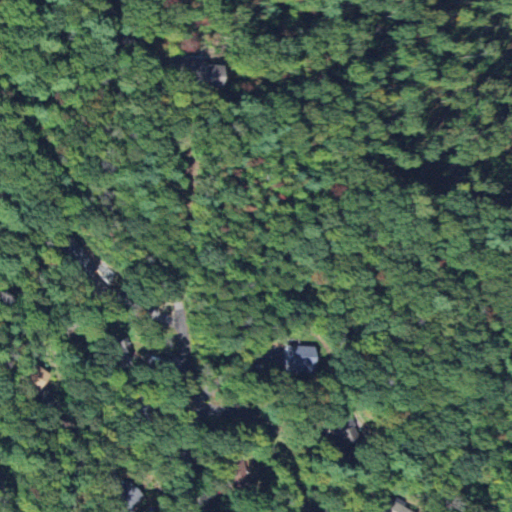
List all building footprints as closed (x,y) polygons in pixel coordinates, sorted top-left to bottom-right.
[(220,85),(221,65),(197,64),(198,58),(166,57),(165,83),(220,85)] [(81,282),(97,271),(70,235),(55,247),(81,282)] [(104,368),(126,366),(124,344),(101,346),(104,368)] [(313,346),(284,345),(284,372),(312,373),(313,346)] [(248,490),(244,465),(224,468),(227,493),(248,490)] [(123,511),(143,499),(133,482),(123,488),(120,482),(110,488),(123,511)] [(408,511),(385,500),(379,511),(408,511)]
